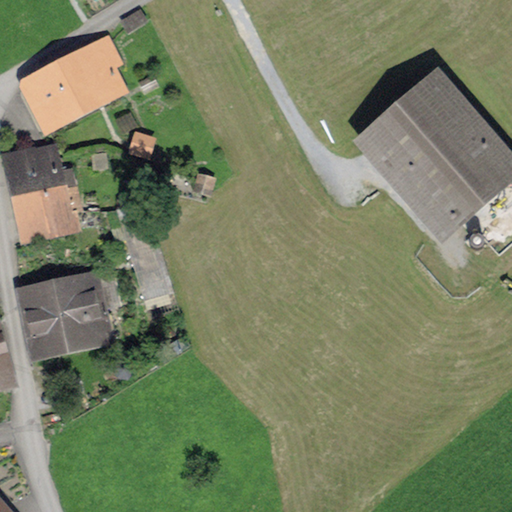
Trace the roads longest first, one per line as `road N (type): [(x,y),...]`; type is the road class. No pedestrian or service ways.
road 1 (residential): [(58,511),(42,475),(0,226)]
road 2 (residential): [(0,88),(140,0)]
